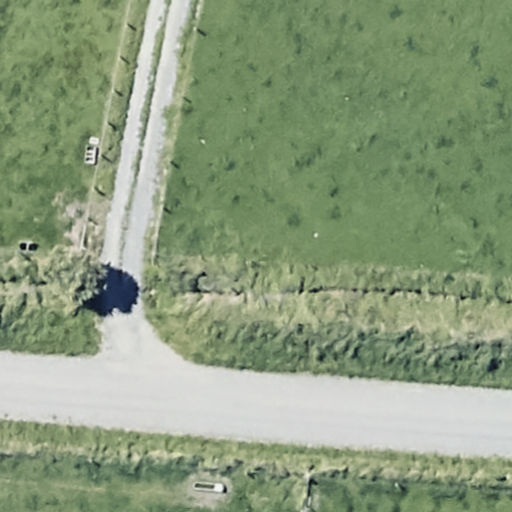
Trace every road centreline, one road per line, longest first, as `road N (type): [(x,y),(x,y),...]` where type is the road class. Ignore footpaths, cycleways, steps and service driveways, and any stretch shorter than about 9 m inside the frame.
road 1 (unclassified): [(104,396),(511,429)]
road 2 (residential): [(160,0),(104,396)]
